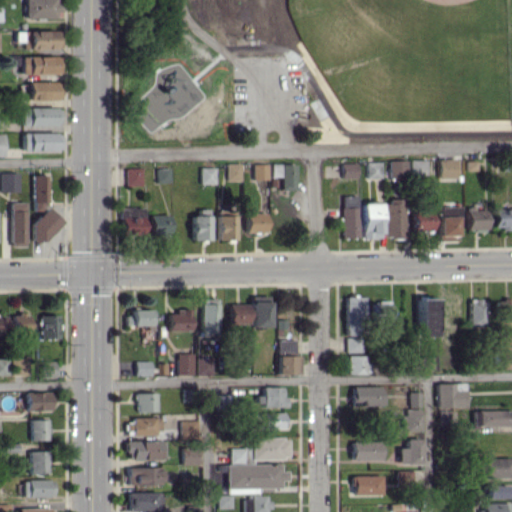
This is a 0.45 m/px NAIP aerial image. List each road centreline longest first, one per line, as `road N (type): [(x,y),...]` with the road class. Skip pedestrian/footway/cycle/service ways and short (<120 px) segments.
road 1 (tertiary): [(0,274),(511,261)]
road 2 (tertiary): [(93,0),(94,511)]
road 3 (residential): [(321,267),(322,511)]
